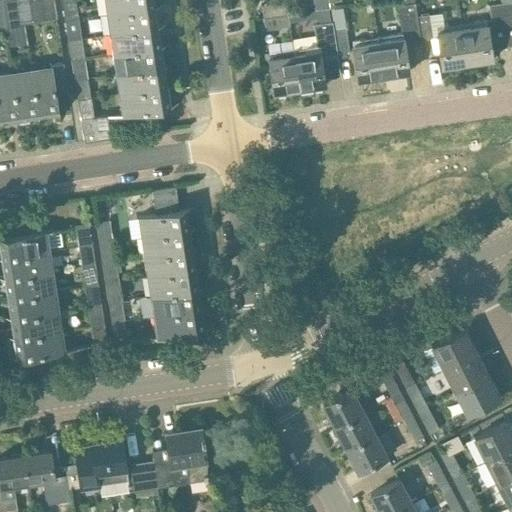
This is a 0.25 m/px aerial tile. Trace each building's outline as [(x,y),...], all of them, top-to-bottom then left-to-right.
[(3,0),(8,28),(20,26),(16,0),(3,0)] [(16,0),(20,26),(33,24),(29,0),(16,0)] [(41,0),(29,0),(33,24),(45,22),(41,0)] [(54,0),(41,0),(45,22),(58,20),(54,0)] [(75,0),(62,2),(65,17),(78,15),(75,0)] [(153,9),(151,0),(110,0),(113,15),(153,9)] [(309,0),(311,10),(331,6),(329,0),(309,0)] [(288,14),(287,2),(261,6),(262,18),(288,14)] [(418,18),(418,15),(416,2),(397,5),(401,33),(378,37),(378,41),(384,76),(409,73),(405,43),(422,40),(421,39),(418,18)] [(511,2),(502,4),(506,28),(511,27),(511,2)] [(468,63),(494,60),(489,31),(506,28),(502,4),(489,6),(491,19),(462,24),(468,63)] [(317,10),(318,17),(323,22),(331,21),(329,8),(317,10)] [(156,29),(153,9),(113,15),(116,35),(156,29)] [(430,13),(418,15),(418,18),(421,39),(433,37),(430,13)] [(262,18),(264,32),(290,28),(288,14),(262,18)] [(79,20),(66,22),(68,37),(81,35),(79,20)] [(338,54),(334,30),(332,21),(331,21),(323,22),(314,24),(317,45),(294,48),(300,90),(325,86),(321,59),(338,56),(338,54)] [(468,63),(462,24),(437,28),(443,67),(468,63)] [(338,54),(349,53),(345,28),(334,30),(338,54)] [(156,29),(116,35),(119,55),(159,48),(156,29)] [(359,80),(384,76),(378,41),(378,37),(353,40),(359,80)] [(82,40),(69,42),(71,57),(84,55),(82,40)] [(163,68),(159,48),(119,55),(122,74),(163,68)] [(274,93),(300,90),(294,48),(268,52),(274,93)] [(85,60),(72,62),(74,77),(87,75),(85,60)] [(53,71),(32,74),(39,114),(60,111),(56,89),(68,88),(64,65),(53,67),(53,71)] [(163,68),(122,74),(125,94),(166,88),(163,68)] [(32,74),(13,77),(19,117),(39,114),(32,74)] [(0,120),(19,117),(13,77),(0,78),(0,120)] [(88,80),(75,82),(77,96),(90,94),(88,80)] [(166,88),(125,94),(128,115),(169,109),(166,88)] [(91,99),(78,101),(85,142),(111,138),(107,114),(95,116),(94,116),(91,99)] [(157,130),(169,129),(168,119),(155,121),(157,130)] [(157,214),(143,216),(146,236),(187,230),(184,210),(181,211),(177,187),(154,190),(157,214)] [(109,222),(96,224),(99,238),(112,236),(109,222)] [(2,238),(5,259),(46,252),(45,246),(63,244),(60,229),(2,238)] [(91,230),(78,232),(80,247),(93,245),(91,230)] [(190,250),(187,230),(146,236),(149,256),(190,250)] [(112,242),(100,244),(102,258),(115,256),(112,242)] [(94,250),(81,252),(83,266),(96,264),(94,250)] [(193,270),(190,250),(149,256),(152,276),(193,270)] [(46,252),(5,259),(8,278),(49,272),(46,252)] [(116,261),(103,263),(105,278),(118,276),(116,261)] [(97,269),(84,271),(86,286),(99,284),(97,269)] [(196,289),(193,270),(152,276),(155,296),(196,289)] [(52,271),(49,272),(8,278),(2,279),(4,291),(10,290),(11,298),(55,291),(52,271)] [(119,281),(106,283),(108,298),(121,296),(119,281)] [(100,289),(87,291),(89,306),(102,304),(100,289)] [(158,315),(199,309),(196,289),(155,296),(158,315)] [(55,291),(11,298),(14,317),(55,311),(58,311),(55,291)] [(122,301),(109,303),(111,317),(124,315),(123,307),(122,301)] [(103,309),(90,311),(92,325),(105,323),(103,309)] [(202,329),(199,309),(158,315),(161,336),(202,329)] [(17,337),(58,331),(55,311),(14,317),(17,337)] [(125,320),(112,322),(114,337),(127,335),(125,320)] [(431,346),(423,350),(434,372),(442,368),(443,371),(477,354),(464,327),(430,345),(431,346)] [(106,328),(93,330),(95,345),(108,343),(106,328)] [(17,337),(11,338),(14,359),(21,358),(61,352),(58,331),(17,337)] [(443,371),(455,394),(489,377),(477,354),(443,371)] [(416,385),(404,362),(393,367),(405,391),(416,385)] [(379,374),(392,397),(401,393),(388,369),(379,374)] [(466,416),(500,399),(489,377),(455,394),(466,416)] [(416,385),(405,391),(417,413),(428,408),(416,385)] [(363,413),(352,391),(323,406),(334,428),(363,413)] [(392,397),(404,420),(412,416),(413,416),(401,393),(392,397)] [(417,413),(428,435),(439,430),(428,408),(417,413)] [(375,435),(363,413),(334,428),(346,450),(375,435)] [(412,416),(404,420),(415,440),(424,436),(413,416),(412,416)] [(511,448),(511,430),(508,422),(474,439),(485,462),(511,448)] [(169,456),(153,459),(158,487),(178,484),(178,479),(188,477),(188,482),(209,479),(201,429),(165,434),(167,447),(169,456)] [(346,450),(358,473),(387,457),(375,435),(346,450)] [(78,463),(66,464),(68,474),(70,487),(80,486),(80,491),(101,488),(100,484),(128,480),(122,441),(90,446),(91,449),(76,451),(78,463)] [(511,476),(511,448),(485,462),(497,485),(511,476)] [(71,500),(70,487),(68,474),(54,476),(50,451),(23,455),(27,481),(42,479),(46,504),(71,500)] [(440,457),(452,479),(462,474),(450,452),(440,457)] [(0,510),(18,508),(14,483),(27,481),(23,455),(0,457),(0,510)] [(449,483),(436,461),(426,466),(438,489),(449,483)] [(474,496),(462,474),(452,479),(463,502),(474,496)] [(511,504),(511,476),(497,485),(508,507),(511,504)] [(371,496),(379,511),(393,511),(411,503),(399,481),(371,496)] [(438,489),(450,511),(460,505),(449,483),(438,489)] [(463,502),(468,511),(482,511),(474,496),(463,502)] [(415,511),(411,503),(393,511),(415,511)]
